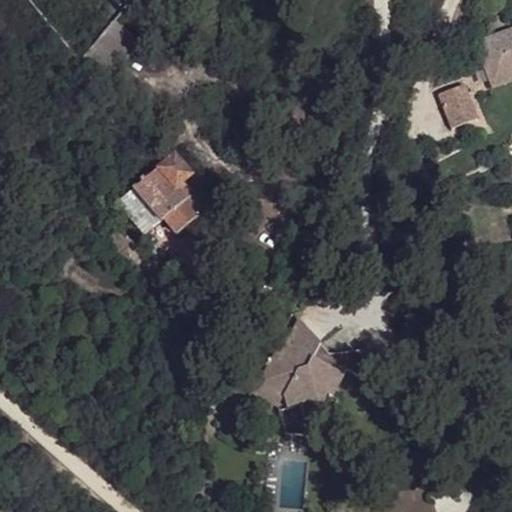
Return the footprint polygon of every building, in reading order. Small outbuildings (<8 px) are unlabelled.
[(511,24),(485,32),(495,72),(511,67),(511,24)] [(511,67),(495,72),(497,80),(511,75),(511,67)] [(470,74),(443,81),(446,92),(473,85),(470,74)] [(473,85),(446,92),(452,117),(479,110),(473,85)] [(153,157),(140,142),(133,149),(146,163),(153,157)] [(175,190),(181,183),(190,176),(172,155),(132,190),(161,222),(164,220),(177,236),(198,216),(190,208),(175,190)] [(197,201),(181,183),(175,190),(190,208),(197,201)] [(132,190),(117,203),(113,206),(141,239),(146,235),(161,222),(132,190)] [(430,210),(439,222),(459,208),(452,198),(451,197),(450,197),(449,196),(449,197),(448,197),(447,197),(430,210)] [(306,419),(319,427),(332,402),(326,398),(340,373),(344,371),(354,366),(356,364),(355,360),(349,352),(324,354),(293,319),(275,353),(270,351),(254,382),(278,396),(271,407),(273,412),(295,406),(300,421),(306,419)] [(236,389),(271,407),(278,396),(254,382),(236,389)] [(320,435),(319,427),(306,419),(300,421),(295,406),(273,412),(281,434),(302,434),(304,440),(320,435)]
